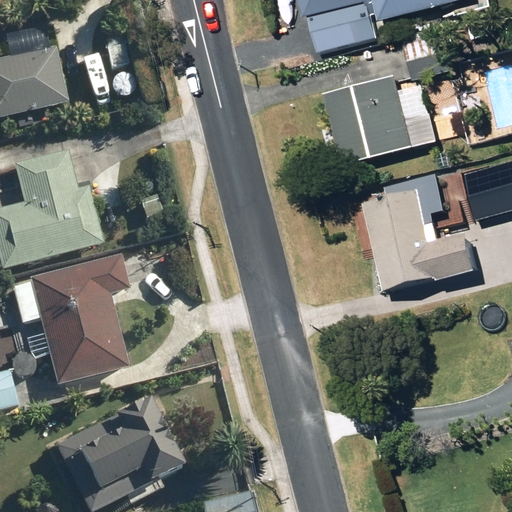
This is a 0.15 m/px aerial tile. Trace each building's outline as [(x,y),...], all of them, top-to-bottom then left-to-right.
[(375,0),(383,26),(478,0),(300,0),(305,17),(368,0),(375,0)] [(321,61),(380,45),(369,5),(310,21),(321,61)] [(415,87),(452,78),(443,41),(406,51),(415,87)] [(0,126),(68,111),(56,56),(0,68),(0,126)] [(397,86),(327,103),(345,175),(442,150),(436,123),(409,130),(397,86)] [(92,91),(73,95),(77,115),(96,111),(92,91)] [(0,217),(0,266),(3,278),(104,254),(90,195),(76,197),(67,159),(16,170),(22,193),(10,196),(14,214),(0,217)] [(511,162),(469,174),(481,220),(511,211),(511,162)] [(366,215),(388,302),(441,289),(442,293),(480,283),(471,245),(444,252),(437,223),(448,221),(439,183),(418,188),(422,201),(366,215)] [(57,396),(130,377),(110,303),(131,298),(122,264),(31,287),(31,291),(13,296),(22,332),(40,328),(57,396)] [(9,379),(0,381),(0,420),(18,416),(9,379)] [(150,502),(185,484),(150,413),(141,418),(139,412),(127,417),(129,422),(119,427),(119,425),(55,457),(82,511),(121,511),(149,499),(150,502)] [(252,511),(248,498),(217,507),(219,511),(252,511)]
